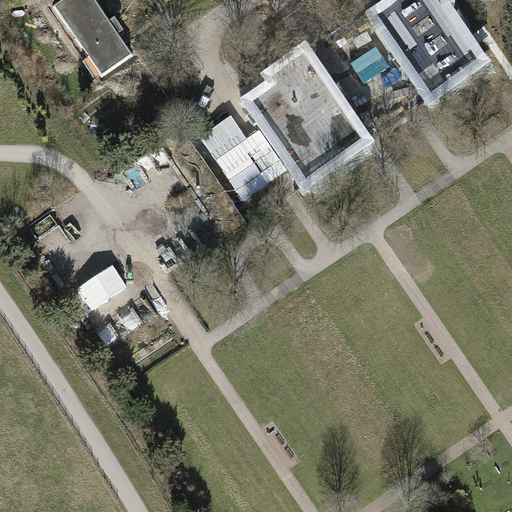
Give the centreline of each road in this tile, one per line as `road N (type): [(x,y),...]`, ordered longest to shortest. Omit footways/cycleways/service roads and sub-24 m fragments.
road 1 (track): [(140,511),(0,296)]
road 2 (track): [(0,152),(45,155),(70,168),(152,285)]
